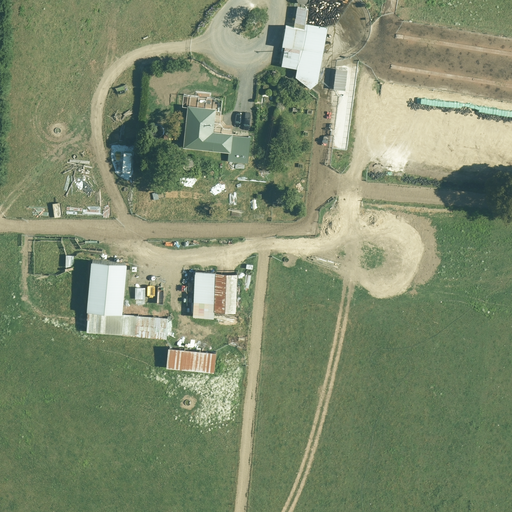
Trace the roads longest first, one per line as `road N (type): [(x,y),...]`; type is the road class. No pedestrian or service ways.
road 1 (track): [(107,220),(293,230),(326,187),(511,203)]
road 2 (track): [(0,227),(107,220),(90,141),(104,68),(129,50),(213,32)]
